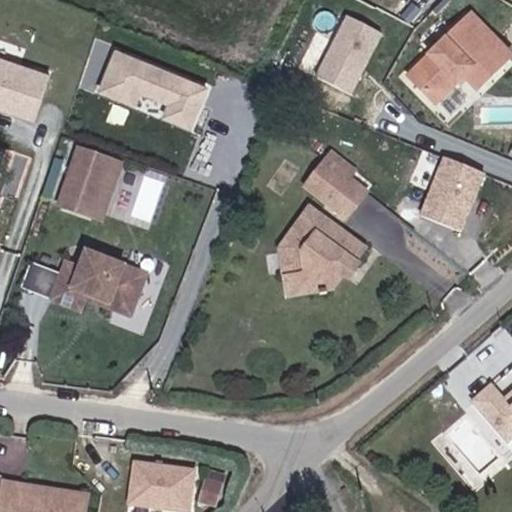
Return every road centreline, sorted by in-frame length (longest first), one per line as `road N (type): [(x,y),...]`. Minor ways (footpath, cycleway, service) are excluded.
road 1 (residential): [(0,397),(323,434)]
road 2 (residential): [(511,281),(323,434)]
